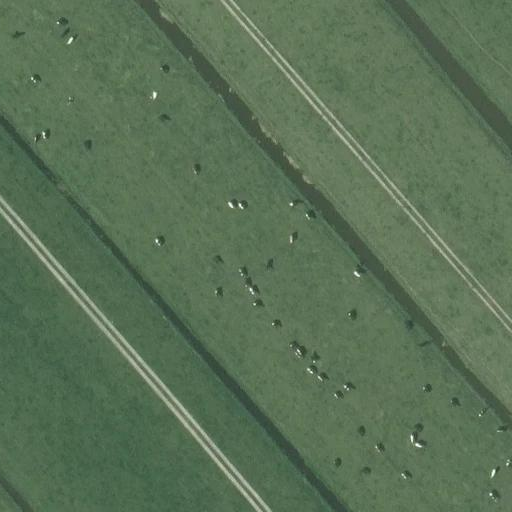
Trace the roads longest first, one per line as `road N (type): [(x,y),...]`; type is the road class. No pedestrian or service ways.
road 1 (track): [(511,324),(229,0)]
road 2 (track): [(265,511),(0,202)]
